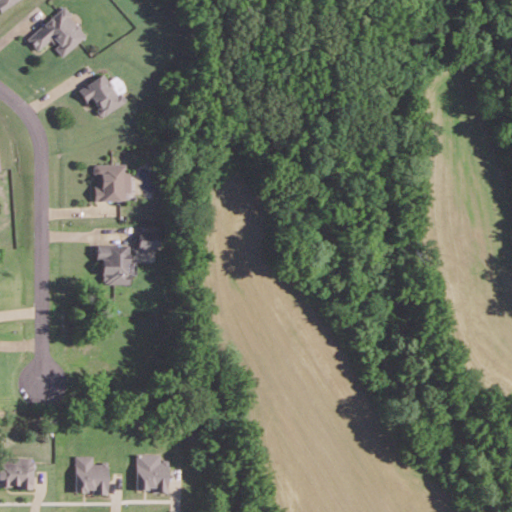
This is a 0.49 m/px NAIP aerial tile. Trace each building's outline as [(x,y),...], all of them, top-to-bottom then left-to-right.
[(0,0),(0,10),(20,0),(0,0)] [(61,55),(87,35),(64,6),(26,36),(38,50),(50,40),(61,55)] [(80,88),(101,117),(124,99),(103,71),(80,88)] [(94,200),(129,200),(129,163),(94,163),(94,200)] [(157,249),(157,231),(138,231),(138,249),(157,249)] [(127,245),(100,245),(100,284),(127,284),(127,245)] [(134,488),(151,488),(151,490),(166,491),(166,459),(158,459),(159,453),(135,452),(134,488)] [(106,461),(91,461),(91,454),(74,454),(73,490),(91,490),(90,492),(105,493),(106,461)] [(32,456),(0,455),(0,485),(31,486),(32,456)]
